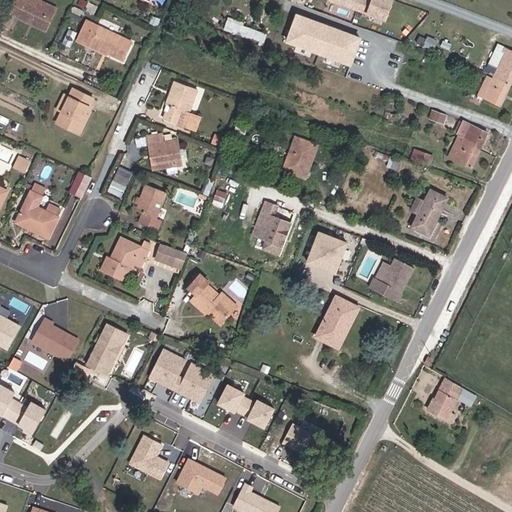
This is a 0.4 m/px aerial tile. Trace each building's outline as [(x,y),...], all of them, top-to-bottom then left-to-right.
[(23,0),(15,0),(7,18),(14,21),(25,1),(23,0)] [(121,0),(140,9),(144,1),(142,0),(121,0)] [(329,0),(327,6),(382,28),(387,15),(390,8),(372,1),(369,8),(349,0),(329,0)] [(52,15),(25,1),(14,21),(42,36),(52,15)] [(295,21),(285,47),(348,71),(358,46),(295,21)] [(220,34),(240,42),(243,33),(244,31),(224,23),(220,34)] [(259,39),(243,33),(240,42),(256,48),(259,39)] [(96,35),(87,54),(93,57),(95,54),(103,58),(102,60),(120,69),(129,51),(126,49),(96,35)] [(73,40),(64,36),(58,49),(67,54),(73,40)] [(483,85),(505,95),(511,80),(511,66),(494,58),(485,76),(481,74),(478,82),(483,85)] [(182,94),(161,85),(156,96),(158,97),(153,109),(151,109),(148,116),(151,117),(149,122),(178,135),(184,121),(173,116),(182,94)] [(495,115),(505,95),(483,85),(470,109),(475,112),(478,107),(495,115)] [(76,123),(82,126),(86,117),(83,115),(87,106),(68,97),(64,106),(57,120),(52,132),(68,139),(76,123)] [(50,117),(57,120),(64,106),(57,102),(50,117)] [(441,124),(439,123),(437,122),(429,119),(425,127),(438,132),(441,124)] [(74,143),(82,126),(76,123),(68,139),(74,143)] [(462,153),(475,159),(482,144),(458,132),(452,143),(458,147),(463,148),(462,153)] [(156,165),(152,166),(153,177),(181,176),(179,150),(166,151),(165,142),(150,143),(151,152),(155,152),(156,165)] [(220,147),(211,142),(208,149),(217,153),(220,147)] [(276,177),(298,186),(311,155),(289,146),(276,177)] [(417,147),(414,154),(427,159),(430,152),(417,147)] [(463,148),(458,147),(456,151),(453,151),(449,157),(445,167),(466,176),(475,159),(462,153),(463,148)] [(429,165),(411,158),(407,167),(426,174),(429,165)] [(30,168),(20,163),(15,173),(25,178),(30,168)] [(394,164),(393,167),(390,177),(398,180),(402,167),(394,164)] [(124,197),(135,171),(121,165),(110,191),(124,197)] [(385,175),(390,177),(393,167),(388,165),(385,175)] [(88,183),(80,179),(69,201),(77,205),(80,206),(86,194),(91,184),(88,183)] [(36,189),(33,194),(44,199),(47,194),(36,189)] [(164,198),(145,189),(134,215),(140,217),(137,226),(155,234),(159,226),(154,223),(164,198)] [(30,229),(27,234),(49,244),(58,224),(47,219),(38,214),(44,199),(33,194),(19,223),(30,229)] [(409,221),(413,222),(416,224),(409,237),(426,246),(445,208),(429,201),(422,212),(419,211),(415,209),(409,221)] [(278,210),(265,205),(254,236),(262,239),(259,247),(263,248),(261,252),(276,259),(289,227),(274,221),(278,210)] [(50,212),(47,219),(58,224),(61,217),(50,212)] [(16,228),(27,234),(30,229),(19,223),(16,228)] [(351,243),(319,231),(306,265),(338,277),(351,243)] [(186,267),(191,251),(161,242),(156,258),(186,267)] [(108,270),(105,268),(101,275),(124,287),(132,272),(140,275),(147,260),(145,259),(148,252),(143,249),(140,255),(120,246),(110,266),(108,270)] [(393,310),(411,277),(392,267),(379,292),(371,288),(367,296),(393,310)] [(175,272),(169,270),(166,279),(172,281),(175,272)] [(208,282),(201,275),(189,288),(197,295),(192,301),(205,314),(207,312),(209,310),(212,313),(222,323),(236,307),(223,295),(220,298),(206,285),(208,282)] [(336,298),(315,336),(337,348),(358,310),(336,298)] [(0,346),(7,351),(19,328),(0,317),(0,346)] [(79,340),(52,325),(53,323),(46,319),(33,341),(67,361),(79,340)] [(110,360),(118,343),(122,345),(128,334),(107,324),(86,364),(108,375),(114,362),(110,360)] [(114,362),(122,345),(118,343),(110,360),(114,362)] [(180,378),(177,376),(185,360),(163,349),(148,377),(174,390),(180,378)] [(200,403),(214,375),(191,363),(183,379),(180,378),(174,390),(200,403)] [(20,403),(12,399),(15,392),(1,384),(0,385),(0,413),(11,419),(20,403)] [(241,414),(248,400),(242,397),(243,394),(227,385),(217,404),(229,410),(230,408),(235,411),(241,414)] [(466,415),(471,406),(440,388),(423,420),(447,433),(452,426),(448,424),(456,409),(466,415)] [(263,428),(273,409),(257,401),(255,404),(248,400),(241,414),(248,418),(253,420),(252,422),(263,428)] [(34,432),(46,410),(32,401),(28,408),(20,403),(11,419),(34,432)] [(309,458),(319,439),(292,424),(282,443),(309,458)] [(159,478),(167,462),(160,458),(159,461),(154,458),(155,456),(161,445),(143,435),(129,463),(159,478)] [(42,449),(44,444),(36,439),(33,444),(42,449)] [(162,454),(176,461),(182,450),(168,443),(162,454)] [(224,478),(201,466),(200,468),(196,466),(197,464),(187,459),(176,482),(197,493),(201,486),(216,494),(224,478)] [(278,511),(280,508),(250,493),(253,489),(246,485),(234,508),(241,511),(278,511)]
